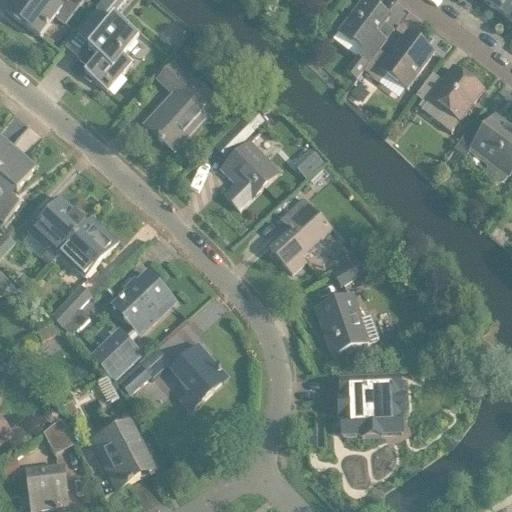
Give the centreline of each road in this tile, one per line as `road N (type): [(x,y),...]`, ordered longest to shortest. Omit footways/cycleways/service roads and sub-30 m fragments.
road 1 (residential): [(0,74),(178,233),(264,330),(278,360),(284,411),(255,472)]
road 2 (residential): [(511,74),(412,0)]
